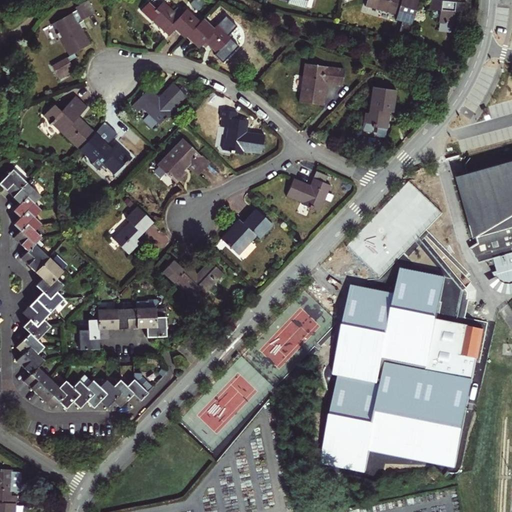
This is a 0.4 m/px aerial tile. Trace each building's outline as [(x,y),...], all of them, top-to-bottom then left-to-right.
[(82,18),(95,11),(89,0),(85,0),(74,6),(76,9),(51,23),(69,55),(52,64),(59,78),(75,69),(69,60),(76,56),(74,52),(90,43),(79,22),(83,20),(82,18)] [(185,36),(200,21),(186,8),(179,15),(162,0),(155,7),(159,11),(151,19),(165,31),(171,25),(175,29),(184,37),(185,36)] [(406,39),(416,0),(368,0),(367,6),(396,14),(395,19),(401,20),(397,35),(406,39)] [(428,0),(428,7),(431,8),(430,16),(438,17),(438,22),(452,23),(453,18),(460,19),(461,11),(464,12),(465,1),(455,0),(428,0)] [(214,26),(203,17),(200,21),(185,36),(198,48),(201,45),(205,48),(207,45),(222,58),(230,48),(224,43),(233,34),(219,21),(214,26)] [(171,25),(165,31),(169,35),(175,29),(171,25)] [(299,101),(323,105),(326,82),(341,85),(344,67),(304,62),(299,101)] [(148,87),(132,105),(139,111),(141,108),(159,123),(164,118),(165,119),(174,110),(173,109),(186,95),(172,82),(158,96),(148,87)] [(372,126),(387,128),(389,111),(393,111),(396,89),(372,86),(368,112),(364,111),(362,121),(372,123),(372,126)] [(43,115),(78,149),(95,131),(79,115),(87,107),(75,94),(60,109),(54,103),(43,115)] [(226,126),(223,146),(230,147),(230,152),(234,153),(234,152),(243,153),(243,150),(261,153),(263,134),(246,131),(248,119),(236,118),(237,111),(221,110),(220,116),(223,116),(222,125),(226,126)] [(78,149),(92,162),(96,157),(113,173),(123,163),(125,164),(131,158),(115,142),(111,147),(95,131),(78,149)] [(183,139),(158,166),(175,183),(185,172),(183,169),(187,165),(198,175),(208,164),(183,139)] [(511,161),(457,176),(474,237),(476,236),(477,241),(470,246),(480,261),(494,257),(497,268),(492,270),(494,274),(495,277),(496,278),(498,280),(501,281),(504,282),(506,282),(509,282),(511,281),(511,280),(511,161)] [(26,181),(12,168),(0,180),(0,183),(12,195),(26,181)] [(315,170),(312,177),(324,182),(327,175),(315,170)] [(301,204),(320,211),(331,185),(324,182),(312,177),(310,184),(294,177),(286,195),(302,202),(301,204)] [(20,203),(27,195),(34,202),(40,195),(26,181),(12,195),(20,203)] [(27,195),(20,203),(13,209),(20,216),(26,209),(33,216),(41,208),(34,202),(27,195)] [(129,220),(113,237),(129,253),(140,241),(137,238),(154,221),(137,205),(126,217),(129,220)] [(255,207),(243,221),(237,227),(233,223),(220,237),(239,254),(257,235),(260,238),(273,224),(255,207)] [(13,223),(20,229),(27,222),(34,229),(40,223),(33,216),(26,209),(20,216),(13,223)] [(239,218),(233,223),(237,227),(243,221),(239,218)] [(27,250),(34,242),(41,235),(34,229),(27,222),(20,229),(13,236),(27,250)] [(20,257),(35,271),(49,256),(34,242),(27,250),(20,257)] [(49,284),(56,277),(63,270),(49,256),(35,271),(42,277),(49,284)] [(173,259),(161,272),(174,283),(176,282),(192,298),(201,289),(205,293),(223,273),(209,259),(197,272),(186,262),(182,267),(173,259)] [(368,450),(454,468),(473,379),(483,327),(436,317),(444,275),(401,267),(395,294),(351,285),(333,373),(339,374),(321,464),(364,473),(368,450)] [(492,270),(484,272),(485,278),(487,281),(489,284),(492,286),(495,288),(500,290),(505,291),(509,291),(511,290),(511,281),(509,282),(506,282),(504,282),(501,281),(498,280),(496,278),(495,277),(494,274),(492,270)] [(57,291),(63,284),(56,277),(49,284),(42,277),(35,285),(42,291),(49,298),(57,291)] [(63,298),(57,291),(49,298),(42,291),(36,298),(50,311),(63,298)] [(29,318),(37,325),(43,319),(50,311),(36,298),(22,312),(29,318)] [(146,327),(156,326),(155,316),(155,306),(159,302),(156,299),(147,299),(146,300),(135,301),(135,307),(136,327),(146,327)] [(117,328),(136,327),(135,307),(116,308),(117,328)] [(108,328),(117,328),(116,308),(97,308),(97,318),(97,328),(108,328)] [(146,336),(167,336),(165,316),(155,316),(156,326),(146,327),(146,336)] [(22,325),(29,333),(36,339),(50,325),(43,319),(37,325),(29,318),(22,325)] [(87,319),(88,329),(88,339),(99,338),(108,338),(108,328),(97,328),(97,318),(87,319)] [(99,348),(99,338),(88,339),(88,329),(78,329),(79,349),(99,348)] [(16,347),(22,353),(30,346),(37,353),(44,346),(36,339),(29,333),(16,347)] [(187,335),(180,342),(187,349),(194,342),(187,335)] [(30,374),(37,367),(44,360),(37,353),(30,346),(22,353),(16,360),(30,374)] [(37,394),(51,380),(37,367),(30,374),(23,381),(37,394)] [(142,375),(142,373),(134,373),(134,378),(127,385),(134,392),(127,400),(133,406),(153,386),(142,375)] [(113,400),(120,392),(112,385),(105,378),(99,386),(106,393),(100,400),(107,407),(113,400)] [(127,400),(134,392),(127,385),(119,378),(112,385),(120,392),(113,400),(120,406),(127,400)] [(66,408),(72,401),(79,394),(72,386),(65,379),(58,387),(65,394),(59,401),(66,408)] [(72,386),(79,394),(72,401),(78,406),(85,399),(92,393),(85,386),(78,379),(72,386)] [(93,407),(100,400),(106,393),(99,386),(92,379),(85,386),(92,393),(85,399),(93,407)] [(51,408),(59,401),(65,394),(58,387),(51,380),(37,394),(51,408)] [(431,465),(426,474),(440,483),(448,471),(444,468),(442,472),(431,465)] [(0,502),(16,503),(16,495),(11,495),(11,491),(22,492),(23,472),(12,471),(12,468),(0,467),(0,502)] [(368,477),(365,490),(380,493),(382,484),(388,479),(385,475),(379,480),(368,477)] [(0,511),(15,511),(16,503),(0,502),(0,511)]
